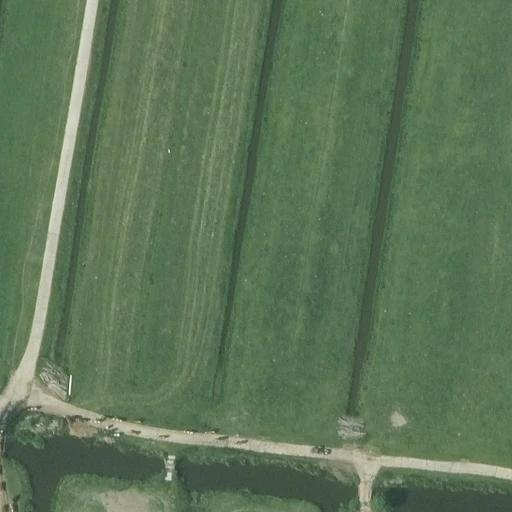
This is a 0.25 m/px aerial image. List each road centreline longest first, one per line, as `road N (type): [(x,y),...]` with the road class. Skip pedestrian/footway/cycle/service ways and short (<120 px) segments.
road 1 (track): [(511,476),(138,430),(5,392)]
road 2 (track): [(0,422),(16,370),(80,0)]
